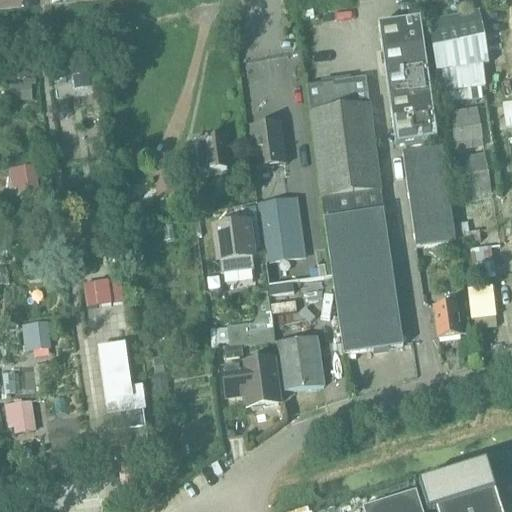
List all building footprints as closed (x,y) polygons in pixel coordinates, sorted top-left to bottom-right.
[(479,15),(429,25),(433,49),(431,50),(436,75),(435,75),(437,90),(465,87),(465,89),(484,88),(482,67),(488,67),(479,15)] [(378,27),(395,148),(437,142),(419,21),(378,27)] [(2,101),(34,100),(33,78),(1,79),(2,101)] [(306,88),(323,221),(383,213),(365,80),(306,88)] [(476,111),(440,117),(454,201),(490,195),(481,140),(476,111)] [(281,147),(278,126),(249,130),(255,171),(285,167),(282,147),(281,147)] [(223,138),(193,142),(196,175),(227,171),(223,140),(223,138)] [(402,155),(415,250),(455,245),(442,150),(402,155)] [(12,168),(17,196),(42,193),(37,164),(12,168)] [(179,196),(182,216),(206,213),(203,193),(179,196)] [(295,198),(257,203),(266,265),(304,259),(295,198)] [(383,213),(323,221),(343,357),(402,349),(383,213)] [(215,244),(213,247),(214,257),(217,259),(218,263),(250,258),(246,224),(213,229),(215,244)] [(470,249),(475,280),(497,276),(492,246),(470,249)] [(123,280),(85,283),(87,308),(125,304),(123,280)] [(295,284),(272,284),(272,305),(295,304),(295,284)] [(463,292),(470,326),(484,323),(476,289),(463,292)] [(446,308),(433,310),(437,342),(460,338),(457,321),(468,319),(465,306),(455,307),(455,305),(445,306),(446,308)] [(26,350),(52,348),(50,322),(23,324),(26,350)] [(276,346),(282,394),(323,389),(316,340),(276,346)] [(142,388),(130,390),(123,347),(98,350),(107,417),(146,411),(142,388)] [(152,376),(156,400),(169,397),(165,374),(164,374),(162,360),(150,361),(152,376)] [(227,400),(247,397),(248,411),(252,410),(254,412),(262,411),(263,409),(278,407),(272,364),(243,368),(243,370),(223,373),(227,400)] [(34,401),(9,403),(12,434),(37,432),(34,401)] [(142,488),(136,446),(113,449),(119,492),(142,488)] [(485,465),(418,486),(420,493),(426,511),(435,511),(436,511),(494,494),(485,465)] [(362,511),(421,511),(416,494),(362,511)] [(500,511),(494,494),(436,511),(435,511),(500,511)]
